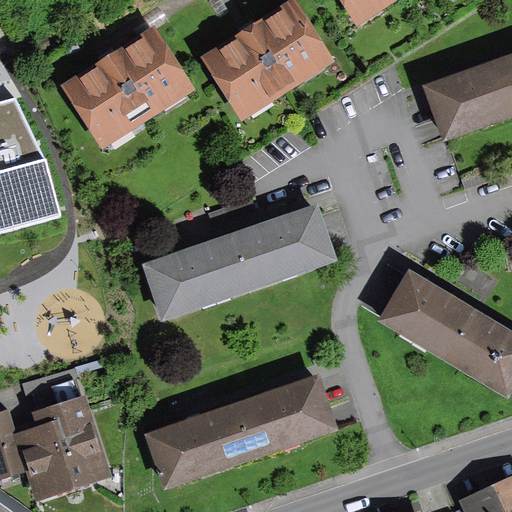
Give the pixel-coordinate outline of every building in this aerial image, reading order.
[(349,0),(357,12),(374,1),(385,2),(388,0),(349,0)] [(306,26),(294,7),(207,62),(219,82),(224,79),(242,107),(260,95),(270,97),(300,78),(302,68),(320,57),(302,29),(306,26)] [(166,54),(154,35),(67,91),(79,110),(84,107),(102,135),(120,123),(130,126),(160,107),(162,96),(180,85),(162,57),(166,54)] [(511,113),(511,62),(511,61),(429,90),(446,137),(511,113)] [(0,226),(60,211),(44,152),(0,164),(0,226)] [(314,212),(231,241),(248,288),(330,259),(314,212)] [(248,288),(231,241),(149,269),(165,316),(248,288)] [(445,356),(471,314),(411,277),(385,320),(445,356)] [(511,383),(511,338),(471,314),(445,356),(506,393),(511,383)] [(316,381),(234,410),(250,456),(332,428),(316,381)] [(80,405),(72,382),(33,394),(42,418),(40,418),(44,432),(21,440),(39,493),(104,472),(82,405),(80,405)] [(0,472),(24,466),(8,409),(0,412),(0,472)] [(250,456),(234,410),(151,438),(167,485),(250,456)] [(511,511),(511,486),(471,505),(473,510),(468,511),(511,511)]
